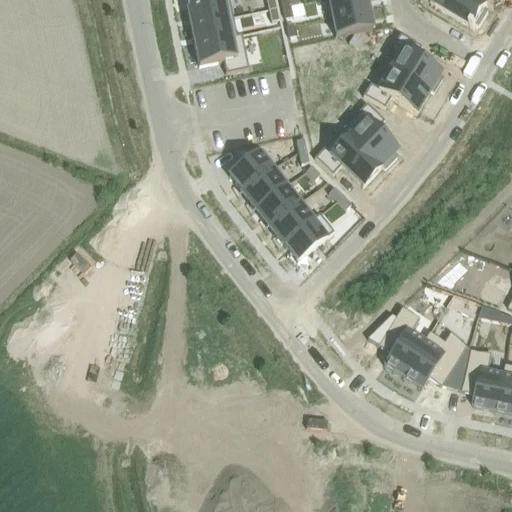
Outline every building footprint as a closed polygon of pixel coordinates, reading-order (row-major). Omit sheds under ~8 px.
[(183,0),(186,11),(229,2),(228,0),(183,0)] [(273,0),(271,0),(266,1),(268,13),(276,11),(273,0)] [(288,0),(279,0),(282,10),(290,8),(288,0)] [(366,0),(329,0),(327,1),(331,19),(369,11),(366,0)] [(434,0),(431,5),(470,29),(470,30),(474,32),(476,28),(476,27),(479,29),(488,14),(485,12),(488,8),(474,0),(434,0)] [(229,2),(186,11),(190,30),(233,21),(229,2)] [(290,8),(282,10),(285,22),(293,20),(290,8)] [(276,11),(268,13),(271,25),(279,23),(276,11)] [(369,11),(331,19),(335,39),(373,31),(369,11)] [(233,21),(190,30),(194,48),(237,39),(236,38),(233,21)] [(294,27),(286,29),(289,41),(297,39),(294,27)] [(237,39),(194,48),(199,69),(223,64),(225,76),(248,72),(241,37),(236,38),(237,39)] [(401,54),(389,73),(428,97),(430,95),(433,97),(442,81),(439,79),(441,76),(415,61),(421,50),(400,37),(393,49),(401,54)] [(370,88),(363,99),(384,112),(390,102),(416,117),(428,97),(389,73),(378,93),(370,88)] [(366,108),(340,135),(380,173),(382,170),(385,173),(397,160),(394,158),(397,155),(375,134),(384,125),(366,108)] [(340,135),(314,162),(332,179),(341,170),(362,191),(380,173),(340,135)] [(304,141),(296,143),(298,155),(306,153),(304,141)] [(262,153),(229,179),(243,196),(275,170),(262,153)] [(306,153),(298,155),(301,166),(309,165),(306,153)] [(311,169),(305,175),(314,183),(319,177),(311,169)] [(275,170),(243,196),(256,213),(289,187),(275,170)] [(289,187),(256,213),(269,230),(302,204),(289,187)] [(333,191),(328,197),(336,205),(342,199),(333,191)] [(342,199),(336,205),(345,213),(351,207),(342,199)] [(302,204),(269,230),(283,247),(316,221),(315,221),(302,204)] [(316,221),(283,247),(297,265),(333,236),(319,218),(315,221),(316,221)] [(391,319),(367,342),(378,349),(390,357),(383,368),(402,380),(424,344),(424,343),(410,335),(419,322),(401,311),(395,321),(391,319)] [(424,344),(402,380),(422,392),(429,380),(441,388),(467,346),(450,335),(444,345),(429,335),(424,343),(424,344)] [(471,349),(462,392),(476,395),(473,409),(495,413),(504,372),(487,369),(491,353),(471,349)] [(504,372),(495,413),(511,416),(511,357),(506,356),(503,372),(504,372)]
